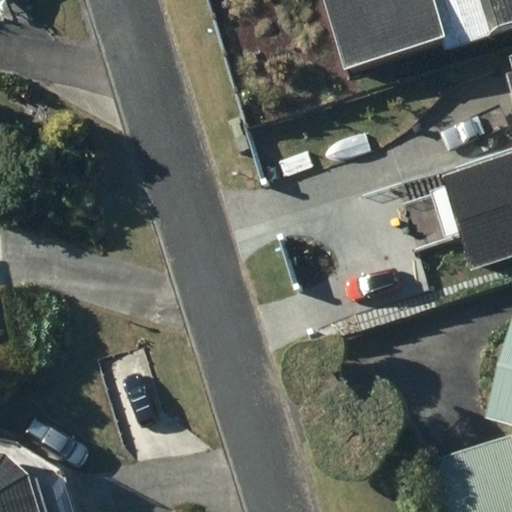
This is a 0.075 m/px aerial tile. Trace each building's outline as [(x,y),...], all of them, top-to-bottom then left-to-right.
[(511,0),(334,0),(362,81),(460,48),(463,58),(511,42),(511,0)] [(482,181),(457,187),(479,269),(490,265),(493,277),(511,271),(511,149),(476,159),(482,181)] [(511,378),(500,423),(511,425),(511,378)] [(511,511),(511,446),(437,470),(450,511),(511,511)] [(0,511),(64,511),(57,484),(47,474),(28,463),(0,456),(0,511)]
